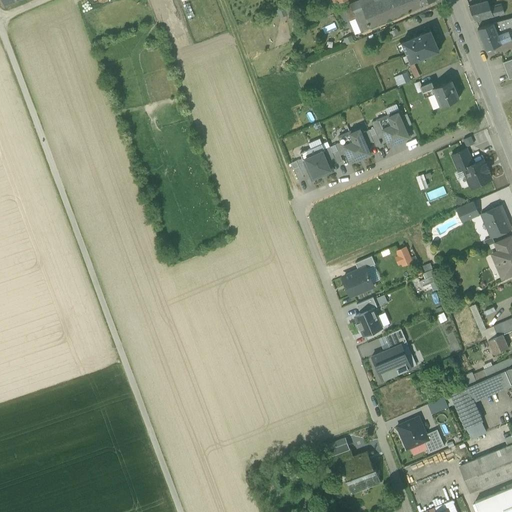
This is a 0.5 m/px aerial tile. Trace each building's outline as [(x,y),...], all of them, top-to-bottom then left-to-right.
[(377,0),(375,1),(374,0),(359,0),(347,6),(349,11),(347,12),(349,16),(354,13),(361,32),(422,7),(419,0),(377,0)] [(487,1),(469,6),(475,21),(494,16),(491,9),(487,1)] [(502,5),(491,9),(494,16),(505,13),(502,5)] [(511,17),(493,23),(501,43),(511,38),(511,17)] [(493,23),(478,29),(485,49),(501,43),(493,23)] [(430,31),(411,38),(410,39),(402,42),(410,62),(419,59),(420,59),(419,59),(438,51),(439,51),(439,50),(431,31),(431,30),(430,30),(430,31)] [(511,59),(503,63),(509,79),(511,78),(511,59)] [(396,84),(409,80),(406,72),(393,76),(396,84)] [(459,98),(451,80),(434,87),(433,88),(435,93),(441,106),(459,98)] [(431,82),(420,86),(425,97),(429,96),(435,93),(433,88),(434,87),(431,82)] [(441,106),(435,93),(429,96),(434,109),(441,106)] [(385,110),(388,115),(399,110),(396,105),(385,110)] [(411,138),(406,127),(401,116),(399,110),(388,115),(377,120),(384,137),(388,147),(411,138)] [(407,113),(401,116),(406,127),(411,125),(407,113)] [(378,139),(384,137),(377,120),(371,122),(374,128),(378,139)] [(372,154),(367,143),(363,132),(360,127),(338,136),(341,142),(345,153),(350,164),(372,154)] [(381,144),(378,139),(374,128),(368,130),(373,141),(375,147),(381,144)] [(367,143),(373,141),(368,130),(363,132),(367,143)] [(400,142),(402,149),(413,145),(411,138),(400,142)] [(340,155),(345,153),(341,142),(335,144),(340,155)] [(334,171),(329,160),(324,149),(322,144),(300,153),(302,158),(308,173),(311,180),(334,171)] [(342,161),(340,155),(335,144),(330,147),(334,157),(337,163),(342,161)] [(329,160),(334,157),(330,147),(329,146),(324,149),(329,160)] [(466,148),(451,154),(458,171),(463,169),(463,168),(473,164),(466,148)] [(303,175),(308,173),(302,158),(296,161),(303,175)] [(473,164),(463,168),(463,169),(467,177),(466,178),(470,186),(473,188),(481,184),(481,183),(491,178),(487,171),(489,170),(486,163),(484,164),(483,160),(473,164)] [(304,177),(303,175),(296,161),(291,163),(298,180),(304,177)] [(443,186),(425,192),(427,201),(446,195),(443,186)] [(473,201),(456,208),(462,222),(479,215),(473,201)] [(501,205),(482,213),(492,237),(511,229),(501,205)] [(511,236),(511,235),(495,242),(499,251),(511,245),(511,236)] [(511,245),(499,251),(502,260),(496,262),(502,278),(511,274),(511,245)] [(405,248),(397,251),(403,265),(411,261),(405,248)] [(355,263),(358,270),(365,267),(366,267),(375,264),(371,255),(355,263)] [(423,271),(431,268),(429,263),(421,265),(423,271)] [(373,286),(366,267),(365,267),(358,270),(344,276),(352,295),(373,286)] [(434,282),(430,284),(433,291),(440,288),(434,275),(432,276),(434,282)] [(432,276),(419,282),(421,287),(430,284),(434,282),(432,276)] [(384,295),(377,298),(380,305),(385,303),(384,302),(387,301),(384,295)] [(356,304),(360,313),(373,308),(377,307),(373,297),(356,304)] [(475,304),(469,307),(482,336),(486,334),(484,329),(486,328),(475,304)] [(361,329),(363,335),(382,327),(373,308),(360,313),(355,316),(358,322),(356,323),(359,329),(361,329)] [(511,317),(500,323),(504,333),(511,329),(511,317)] [(500,323),(494,326),(498,336),(502,334),(504,333),(500,323)] [(484,329),(486,334),(488,340),(498,336),(494,326),(486,328),(484,329)] [(384,335),(390,348),(401,344),(406,341),(401,328),(384,335)] [(502,334),(498,336),(488,340),(493,354),(508,347),(502,334)] [(371,356),(382,380),(411,367),(401,344),(390,348),(371,356)] [(511,357),(493,366),(485,370),(488,377),(505,370),(511,366),(511,357)] [(464,387),(450,394),(454,403),(465,428),(482,421),(473,401),(511,384),(505,370),(488,377),(476,382),(464,387)] [(472,372),(466,375),(466,373),(459,376),(464,387),(476,382),(472,372)] [(454,403),(450,394),(444,396),(449,406),(454,403)] [(482,421),(465,428),(471,441),(487,433),(482,421)] [(451,437),(437,443),(440,451),(455,445),(451,437)] [(511,443),(459,466),(470,492),(511,475),(511,443)] [(350,449),(326,458),(329,466),(342,461),(353,457),(350,449)] [(353,457),(342,461),(348,478),(345,479),(351,494),(381,483),(375,468),(373,469),(367,452),(353,457)] [(511,511),(511,486),(475,501),(478,511),(511,511)] [(437,511),(455,511),(451,500),(445,503),(447,508),(437,511)] [(445,503),(434,507),(436,511),(437,511),(447,508),(445,503)]
